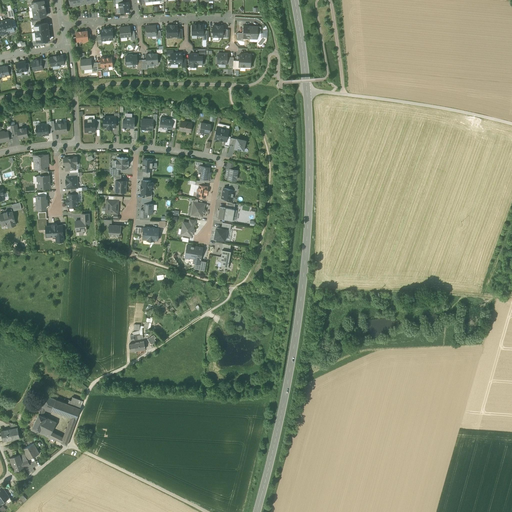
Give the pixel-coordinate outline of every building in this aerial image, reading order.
[(44,0),(37,1),(31,2),(31,3),(33,10),(45,8),(44,0)] [(119,3),(119,8),(117,9),(117,13),(120,12),(129,11),(128,2),(123,3),(118,3),(119,3)] [(34,17),(34,18),(40,17),(46,16),(45,8),(33,10),(30,11),(31,18),(34,17)] [(4,21),(7,33),(15,31),(12,19),(4,21)] [(47,23),(41,24),(35,25),(36,32),(48,31),(47,23)] [(171,36),(171,37),(177,37),(178,36),(177,29),(177,25),(174,25),(173,25),(171,25),(167,25),(167,36),(171,36)] [(203,35),(203,30),(203,25),(192,25),(192,35),(203,35)] [(213,37),(219,37),(219,36),(223,36),(223,29),(223,26),(220,26),(220,25),(219,25),(219,26),(217,26),(217,25),(216,25),(216,26),(213,26),(213,37)] [(145,26),(146,36),(156,35),(156,31),(156,26),(145,26)] [(120,28),(121,37),(131,36),(130,31),(130,27),(120,28)] [(101,35),(102,40),(113,39),(112,29),(108,29),(104,29),(101,30),(101,35)] [(37,41),(42,41),(44,40),(49,40),(48,31),(36,33),(37,41)] [(82,41),(83,43),(88,40),(87,31),(83,32),(82,31),(79,32),(76,32),(76,37),(77,41),(82,41)] [(150,63),(150,64),(158,63),(157,54),(153,54),(153,53),(149,53),(149,54),(146,55),(146,60),(146,63),(147,63),(150,63)] [(182,63),(182,59),(182,53),(173,53),(171,53),(171,55),(171,63),(182,63)] [(217,63),(226,64),(227,57),(227,54),(218,53),(217,63)] [(191,66),(197,66),(197,64),(202,64),(202,56),(198,56),(198,55),(197,54),(189,54),(189,64),(191,64),(191,66)] [(240,67),(250,67),(251,55),(239,54),(239,61),(239,66),(240,67)] [(126,64),(133,64),(137,63),(137,60),(137,55),(126,56),(126,64)] [(50,58),(51,66),(64,64),(63,59),(62,56),(58,56),(54,56),(54,57),(50,58)] [(105,66),(106,67),(109,67),(110,66),(112,66),(112,65),(113,63),(113,62),(112,61),(111,57),(100,58),(101,62),(101,67),(102,67),(105,66)] [(32,61),(33,70),(43,68),(41,60),(41,59),(36,60),(36,61),(32,61)] [(81,60),(82,69),(92,68),(91,63),(91,59),(81,60)] [(20,71),(21,72),(23,72),(24,71),(27,70),(26,64),(25,62),(16,63),(17,71),(20,70),(20,71)] [(0,67),(0,76),(2,76),(2,77),(7,76),(7,75),(10,75),(9,73),(8,66),(5,66),(0,67),(0,68),(0,67)] [(107,129),(112,129),(112,127),(116,127),(116,123),(116,117),(114,117),(104,117),(104,127),(107,127),(107,129)] [(123,120),(123,127),(127,127),(127,128),(130,128),(130,127),(134,127),(134,118),(132,118),(125,117),(125,120),(123,120)] [(163,128),(167,129),(168,127),(171,127),(172,120),(166,119),(166,118),(161,118),(160,126),(163,126),(163,128)] [(88,120),(84,120),(85,132),(88,132),(92,132),(95,132),(95,129),(95,120),(92,120),(92,119),(88,119),(88,120)] [(141,129),(153,130),(153,123),(153,120),(142,119),(141,129)] [(179,130),(190,132),(192,123),(181,121),(179,130)] [(60,133),(60,134),(63,133),(67,132),(66,128),(67,128),(66,123),(63,123),(58,123),(58,124),(55,124),(55,129),(56,129),(56,133),(60,133)] [(201,123),(199,132),(209,134),(211,124),(201,123)] [(37,133),(37,136),(48,135),(48,134),(47,125),(44,125),(44,124),(39,124),(39,125),(36,126),(37,129),(36,129),(35,130),(35,132),(37,133)] [(225,141),(226,141),(227,138),(229,129),(217,127),(214,138),(225,141)] [(18,133),(19,139),(28,137),(26,128),(23,129),(23,128),(20,128),(20,129),(17,130),(18,133)] [(0,132),(0,140),(0,142),(10,140),(9,138),(8,131),(5,132),(4,131),(0,131),(0,132),(0,133),(0,132)] [(230,138),(228,146),(234,148),(236,139),(230,137),(230,138)] [(234,148),(243,150),(245,144),(243,143),(244,140),(237,138),(236,139),(234,148)] [(35,162),(36,169),(38,169),(41,169),(41,166),(47,166),(48,165),(48,156),(47,155),(35,155),(34,157),(34,160),(35,162)] [(119,168),(127,169),(127,168),(127,165),(128,165),(129,161),(128,161),(128,158),(117,157),(117,160),(116,160),(115,165),(116,165),(116,164),(116,165),(116,168),(119,168)] [(63,158),(64,163),(66,163),(66,165),(66,170),(69,170),(72,170),(72,169),(76,169),(75,164),(77,164),(77,158),(63,158)] [(150,171),(152,171),(152,167),(152,163),(152,159),(143,158),(143,170),(150,171)] [(200,178),(209,179),(210,174),(208,174),(209,167),(202,166),(199,165),(198,173),(201,174),(200,178)] [(228,179),(235,180),(237,170),(233,169),(230,169),(229,171),(227,170),(226,176),(228,176),(228,179)] [(37,183),(38,188),(50,188),(49,176),(40,176),(37,176),(37,181),(40,181),(40,183),(37,183)] [(67,185),(67,188),(70,188),(76,188),(78,188),(77,176),(69,176),(66,176),(66,179),(66,181),(68,181),(68,183),(66,183),(67,185)] [(154,183),(153,182),(151,182),(151,181),(142,180),(142,184),(141,184),(141,190),(141,194),(145,194),(150,195),(151,187),(152,187),(154,185),(154,183)] [(116,192),(126,192),(126,188),(125,188),(126,186),(126,181),(121,181),(115,181),(115,188),(116,188),(116,192)] [(199,185),(198,189),(197,188),(197,192),(197,196),(200,196),(205,197),(207,186),(204,186),(199,185)] [(223,188),(222,198),(232,200),(234,190),(228,189),(223,188)] [(67,203),(68,207),(78,206),(77,202),(79,202),(79,198),(77,198),(77,194),(70,194),(67,194),(67,198),(67,203)] [(37,209),(46,208),(46,204),(47,204),(46,200),(45,200),(45,196),(39,196),(37,196),(37,198),(37,202),(37,209)] [(101,212),(118,213),(118,200),(113,200),(108,200),(106,199),(106,209),(102,208),(101,212)] [(191,214),(203,216),(203,212),(204,210),(205,204),(197,202),(193,202),(191,214)] [(140,217),(147,217),(147,213),(152,213),(153,204),(150,204),(144,204),(144,210),(140,210),(140,217)] [(220,207),(219,210),(219,214),(218,217),(232,220),(234,209),(225,208),(220,207)] [(7,223),(8,226),(16,225),(12,211),(7,213),(7,212),(4,213),(4,214),(0,214),(0,218),(2,225),(7,223)] [(38,218),(38,229),(46,229),(45,226),(47,226),(46,218),(39,218),(38,218)] [(75,221),(76,231),(79,231),(83,230),(86,230),(86,224),(89,224),(89,220),(82,220),(75,221)] [(181,234),(191,236),(194,224),(189,223),(183,222),(181,234)] [(56,235),(56,241),(63,241),(63,230),(63,225),(62,225),(57,225),(57,224),(52,224),(52,226),(47,226),(45,226),(46,229),(46,236),(56,235)] [(110,235),(119,235),(119,231),(120,231),(121,225),(112,225),(109,225),(109,231),(110,231),(110,235)] [(148,240),(150,240),(151,228),(143,227),(143,238),(147,239),(148,240)] [(158,228),(151,228),(150,240),(153,240),(154,239),(158,239),(158,228)] [(225,240),(225,237),(226,232),(227,230),(221,228),(216,228),(214,238),(225,240)] [(195,262),(199,263),(200,260),(200,259),(201,259),(203,247),(187,244),(185,255),(189,255),(189,257),(190,257),(194,258),(193,262),(195,262)] [(230,250),(221,249),(220,253),(221,253),(221,256),(219,255),(218,260),(221,261),(220,266),(228,267),(229,262),(231,250),(230,250)] [(194,268),(204,270),(206,261),(200,260),(199,263),(195,262),(194,268)] [(148,339),(151,345),(156,342),(152,336),(148,339)] [(43,381),(35,378),(32,385),(39,389),(43,381)] [(51,410),(71,418),(76,420),(80,409),(71,405),(56,399),(47,396),(42,407),(40,410),(41,410),(45,411),(45,410),(46,408),(51,410)] [(72,401),(57,396),(56,399),(71,405),(72,401)] [(74,397),(72,401),(71,405),(80,409),(83,401),(74,397)] [(32,428),(38,432),(40,432),(46,418),(43,416),(43,415),(39,414),(32,428)] [(67,445),(68,440),(64,438),(63,438),(52,432),(56,423),(46,418),(40,432),(67,445)] [(71,418),(65,434),(69,436),(69,437),(70,437),(76,420),(71,418)] [(10,429),(11,434),(10,434),(11,440),(20,438),(18,428),(10,429)] [(3,442),(11,440),(10,434),(11,434),(10,429),(1,431),(3,442)] [(28,460),(39,454),(34,444),(22,450),(27,460),(28,460)] [(19,455),(21,463),(27,460),(23,454),(19,455)] [(10,459),(15,471),(16,471),(25,467),(29,465),(27,460),(21,463),(19,455),(10,459)] [(30,464),(29,465),(25,467),(29,475),(31,474),(34,471),(32,468),(37,465),(35,461),(30,464)] [(0,505),(5,501),(7,502),(10,500),(2,487),(0,488),(0,505)]
